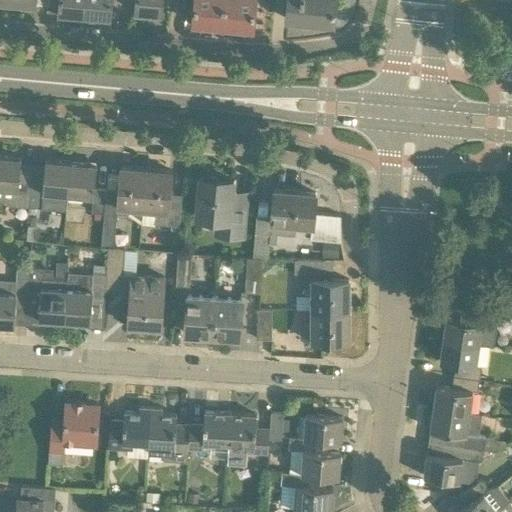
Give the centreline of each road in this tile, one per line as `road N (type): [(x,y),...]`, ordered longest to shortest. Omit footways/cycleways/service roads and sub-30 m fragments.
road 1 (residential): [(401,263),(356,254),(347,191),(336,177),(149,142),(0,128)]
road 2 (residential): [(367,0),(358,33),(279,50),(0,27)]
road 3 (residential): [(388,381),(0,357)]
road 4 (secondary): [(224,99),(0,79)]
road 5 (secondary): [(224,99),(296,118),(391,127)]
road 6 (secondary): [(393,102),(298,94),(224,99)]
road 7 (residential): [(386,511),(378,482),(388,381)]
